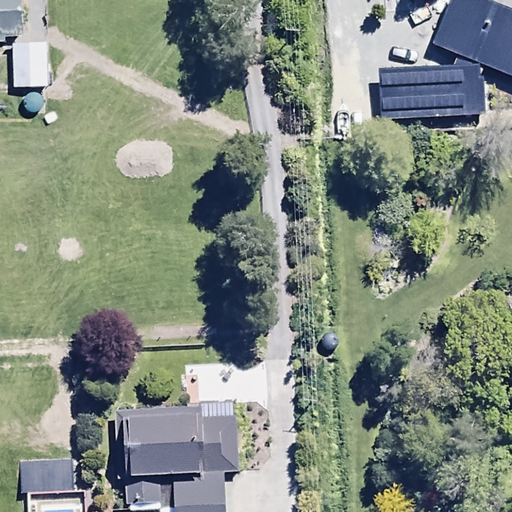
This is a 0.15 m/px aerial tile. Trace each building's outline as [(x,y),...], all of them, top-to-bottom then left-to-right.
[(19,0),(0,0),(0,43),(20,43),(19,0)] [(44,49),(12,50),(13,88),(28,88),(28,96),(46,95),(44,49)] [(231,426),(231,411),(109,417),(109,432),(122,432),(122,480),(127,480),(127,490),(196,489),(197,483),(222,484),(228,484),(228,480),(237,480),(237,463),(234,463),(234,426),(231,426)] [(72,466),(21,467),(22,502),(73,501),(72,466)] [(196,489),(127,490),(127,492),(123,492),(122,511),(222,511),(222,484),(197,483),(196,489)]
